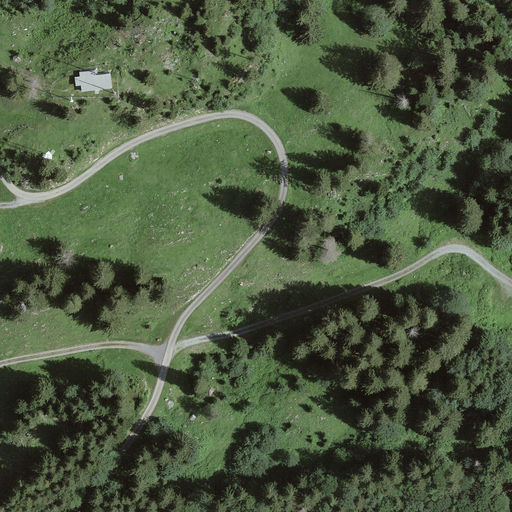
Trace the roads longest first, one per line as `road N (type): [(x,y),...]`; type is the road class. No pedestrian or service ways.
road 1 (track): [(75,511),(151,407),(186,314),(266,227),(281,201),(282,154),(262,124),(233,114),(144,137),(49,194),(16,191),(0,171)]
road 2 (track): [(511,282),(464,248),(446,247),(385,281),(169,351),(105,345),(0,364)]
